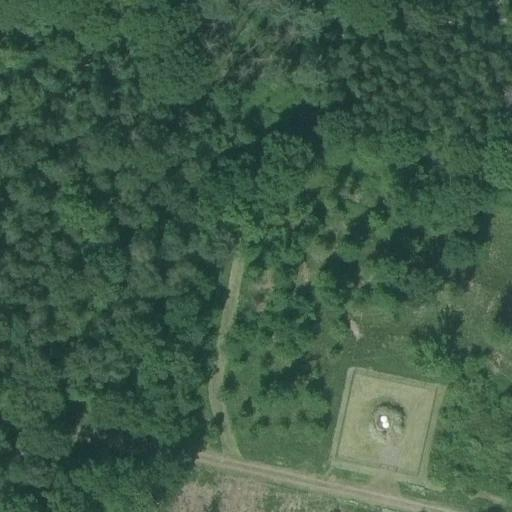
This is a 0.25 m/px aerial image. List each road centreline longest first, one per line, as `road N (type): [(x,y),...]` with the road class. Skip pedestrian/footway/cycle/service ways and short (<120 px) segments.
road 1 (track): [(511,188),(0,87)]
road 2 (track): [(393,511),(0,422)]
